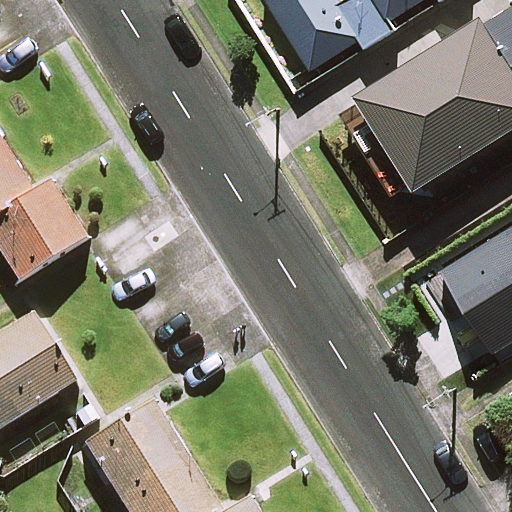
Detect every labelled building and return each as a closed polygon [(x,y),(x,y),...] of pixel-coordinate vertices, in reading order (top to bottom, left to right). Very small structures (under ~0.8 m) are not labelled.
[(394,29),(374,0),(353,0),(347,4),(344,0),(268,0),(313,71),(362,40),(366,46),(394,29)] [(439,0),(374,0),(394,29),(439,0)] [(511,129),(511,61),(485,19),(343,110),(401,200),(511,129)] [(32,193),(0,142),(0,254),(18,283),(85,241),(48,182),(32,193)] [(511,230),(507,233),(511,241),(511,249),(466,278),(508,344),(511,341),(511,230)] [(0,432),(75,384),(32,318),(0,338),(0,432)] [(227,511),(220,511),(153,404),(85,446),(126,511),(256,511),(248,499),(227,511)]
